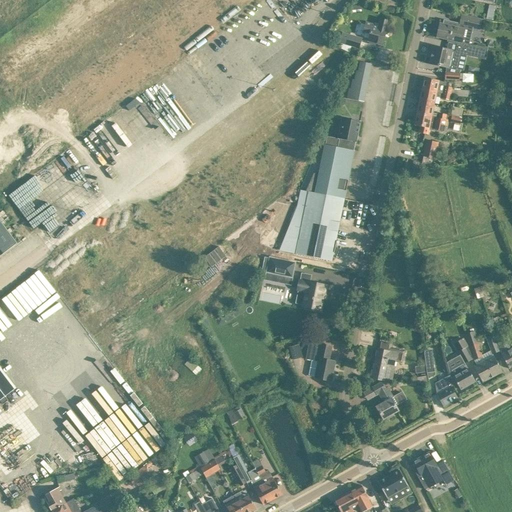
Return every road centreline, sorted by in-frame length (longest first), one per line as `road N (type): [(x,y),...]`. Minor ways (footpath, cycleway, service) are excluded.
road 1 (unclassified): [(370,460),(348,411),(347,369),(421,0)]
road 2 (tertiary): [(370,460),(511,394)]
